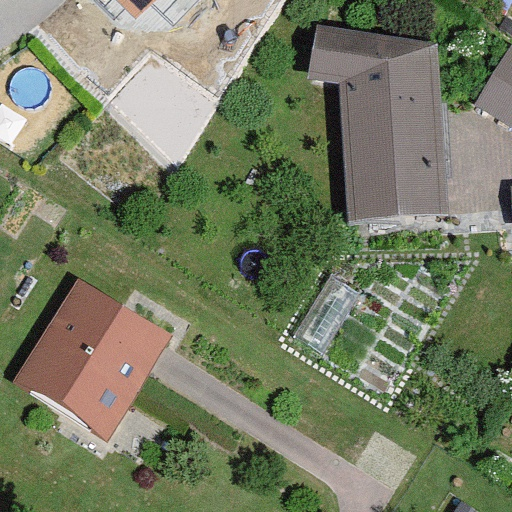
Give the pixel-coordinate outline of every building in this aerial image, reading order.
[(0,0),(0,18),(20,0),(0,0)] [(117,0),(150,32),(181,0),(117,0)] [(446,214),(434,43),(320,19),(308,76),(349,85),(358,220),(446,214)] [(511,55),(482,108),(511,125),(511,55)] [(173,335),(73,271),(6,375),(105,439),(173,335)]
